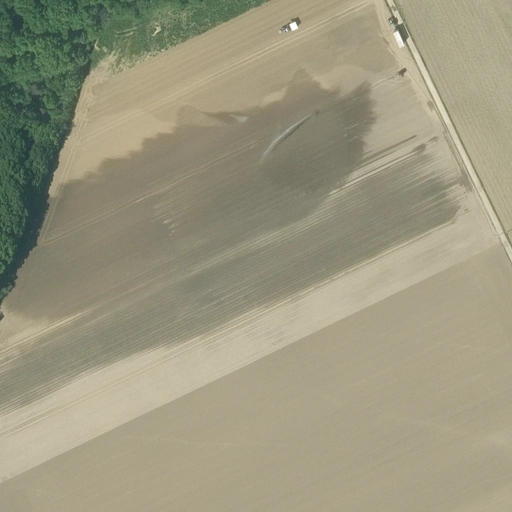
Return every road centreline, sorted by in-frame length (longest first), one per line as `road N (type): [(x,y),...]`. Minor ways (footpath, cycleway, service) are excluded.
road 1 (track): [(388,0),(511,259)]
road 2 (track): [(144,0),(0,34)]
